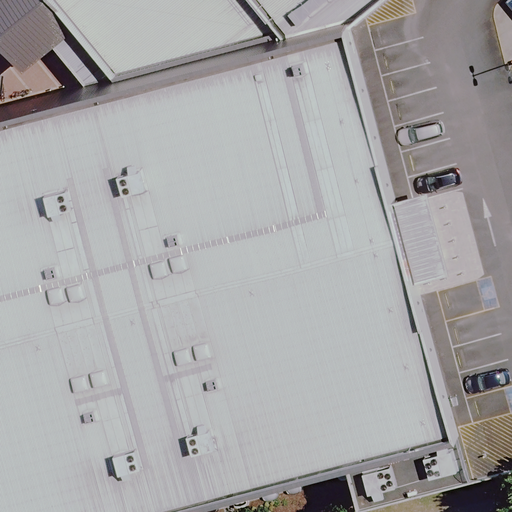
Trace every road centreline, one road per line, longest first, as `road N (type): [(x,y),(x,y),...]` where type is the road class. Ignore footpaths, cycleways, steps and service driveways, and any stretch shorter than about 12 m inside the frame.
road 1 (unknown): [(175,133),(304,100),(334,100),(349,110),(421,383)]
road 2 (unknown): [(8,145),(91,476)]
road 3 (unknown): [(175,133),(249,431)]
road 4 (unknown): [(8,145),(44,159),(85,157),(175,133)]
